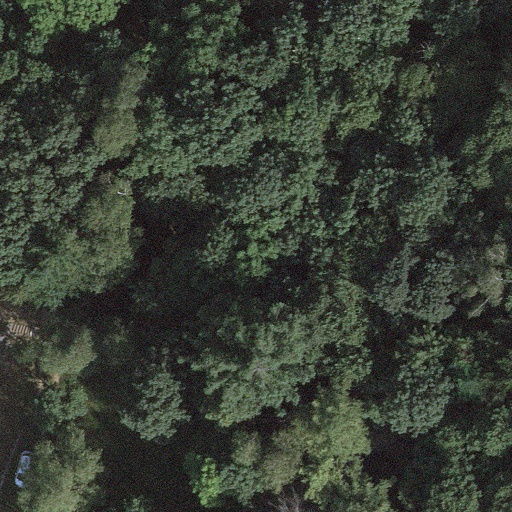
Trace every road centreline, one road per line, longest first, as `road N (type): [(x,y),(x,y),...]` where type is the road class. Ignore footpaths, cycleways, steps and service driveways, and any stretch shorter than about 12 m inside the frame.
road 1 (track): [(78,511),(56,451),(45,313),(100,177),(258,0)]
road 2 (track): [(403,511),(407,463),(390,432),(349,435),(322,511)]
